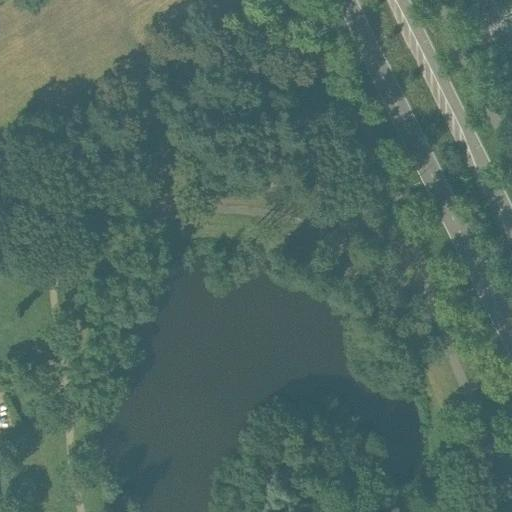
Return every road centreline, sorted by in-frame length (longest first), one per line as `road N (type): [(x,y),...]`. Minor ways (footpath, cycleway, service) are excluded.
road 1 (secondary): [(344,0),(511,338)]
road 2 (secondary): [(511,222),(400,0)]
